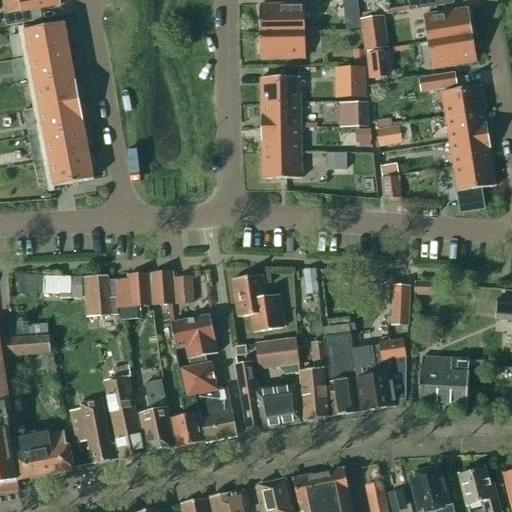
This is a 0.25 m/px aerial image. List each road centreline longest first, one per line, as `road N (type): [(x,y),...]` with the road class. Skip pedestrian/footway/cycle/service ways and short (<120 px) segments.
road 1 (residential): [(230,214),(488,233),(511,226)]
road 2 (residential): [(127,219),(87,0)]
road 3 (residential): [(230,214),(226,0)]
road 4 (residential): [(511,145),(488,0)]
road 5 (residential): [(0,226),(127,219)]
